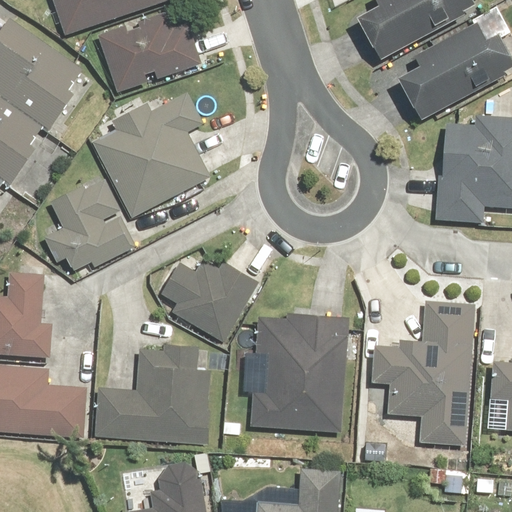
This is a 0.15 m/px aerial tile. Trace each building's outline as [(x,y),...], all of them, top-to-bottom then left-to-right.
[(58,0),(69,32),(168,0),(58,0)] [(363,11),(386,56),(472,11),(470,7),(483,0),(384,0),(363,11)] [(131,21),(103,30),(122,90),(153,80),(150,72),(159,69),(161,77),(208,62),(195,20),(179,25),(174,7),(141,18),(144,24),(133,28),(131,21)] [(4,8),(0,13),(0,89),(54,127),(93,71),(4,8)] [(404,73),(428,117),(511,71),(511,70),(510,67),(511,65),(511,36),(507,27),(494,34),(485,17),(420,51),(426,61),(404,73)] [(120,127),(96,139),(135,216),(215,176),(193,131),(209,122),(193,90),(156,108),(152,100),(116,118),(120,127)] [(0,91),(0,171),(15,182),(53,128),(0,91)] [(442,172),(440,218),(489,221),(490,206),(511,207),(511,114),(479,112),(478,122),(449,121),(446,173),(442,172)] [(0,172),(0,203),(15,183),(0,172)] [(88,182),(54,196),(67,225),(48,233),(60,261),(71,256),(77,269),(96,260),(98,264),(141,245),(126,214),(110,221),(108,217),(126,209),(112,176),(90,186),(88,182)] [(181,302),(176,310),(226,341),(264,280),(229,257),(223,266),(208,257),(200,269),(184,259),(164,291),(181,302)] [(0,351),(54,356),(57,321),(46,320),(50,272),(13,269),(11,294),(0,293),(0,351)] [(424,440),(470,444),(481,301),(429,297),(426,338),(404,336),(404,343),(379,341),(376,380),(394,382),(391,411),(426,414),(424,440)] [(258,389),(255,424),(346,430),(354,313),(293,309),(292,316),(263,314),(260,350),(272,351),(270,390),(258,389)] [(102,384),(98,435),(213,444),(216,408),(214,408),(217,368),(203,367),(205,344),(169,341),(168,348),(143,346),(139,387),(102,384)] [(511,357),(498,357),(495,396),(511,397),(511,404),(510,428),(511,427),(511,357)] [(0,430),(86,437),(90,385),(53,382),(54,366),(0,361),(0,430)] [(212,511),(207,470),(190,459),(171,462),(162,475),(164,487),(154,488),(157,505),(130,509),(130,511),(212,511)] [(343,511),(346,468),(305,465),(302,502),(262,499),(260,511),(343,511)]
